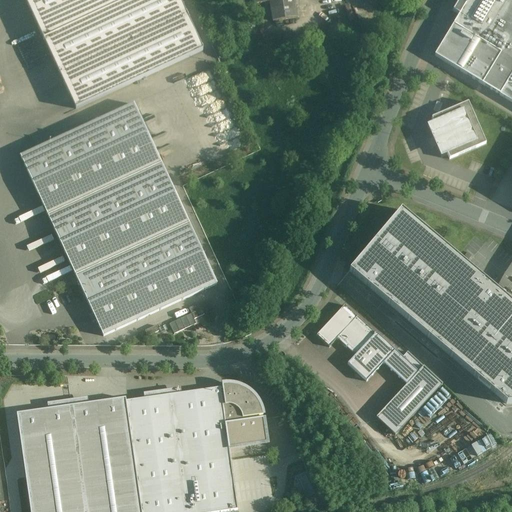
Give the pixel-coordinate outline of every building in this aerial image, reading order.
[(179,0),(24,0),(76,110),(203,51),(179,0)] [(294,0),(254,0),(256,4),(270,2),(272,22),(297,19),(294,0)] [(511,0),(468,0),(459,16),(434,57),(511,103),(511,0)] [(459,0),(453,12),(459,16),(468,0),(459,0)] [(469,107),(468,104),(431,119),(435,128),(430,130),(441,154),(446,152),(449,161),(486,145),(481,133),(477,135),(476,133),(480,131),(474,118),(470,119),(469,117),(473,115),(469,106),(469,107)] [(134,105),(20,157),(104,337),(217,285),(134,105)] [(400,212),(349,272),(506,405),(511,404),(511,305),(511,306),(400,212)] [(189,309),(194,320),(204,315),(199,305),(189,309)] [(336,341),(357,318),(345,307),(317,336),(329,349),(336,341)] [(191,315),(169,325),(174,335),(196,325),(191,315)] [(357,318),(336,341),(355,358),(376,335),(357,318)] [(156,327),(145,332),(148,337),(159,332),(156,327)] [(395,352),(376,335),(355,358),(347,365),(366,383),(383,365),(395,352)] [(383,365),(407,387),(419,373),(403,359),(395,352),(383,365)] [(407,353),(403,359),(419,373),(407,387),(376,419),(395,437),(442,386),(407,353)] [(229,386),(222,386),(222,390),(225,407),(228,406),(231,407),(234,408),(236,410),(239,412),(240,414),(242,417),(242,420),(259,418),(263,417),(261,410),(258,404),(254,397),(249,393),(242,389),(236,387),(229,386)] [(225,407),(222,390),(220,391),(220,389),(181,395),(144,400),(126,403),(141,511),(233,511),(238,511),(225,425),(259,421),(259,418),(242,420),(242,417),(240,414),(239,412),(236,410),(234,408),(231,407),(228,406),(225,407)] [(144,395),(144,400),(181,395),(181,390),(144,395)] [(30,511),(141,511),(126,403),(125,400),(17,415),(30,511)] [(300,480),(306,500),(313,498),(307,478),(300,480)]
